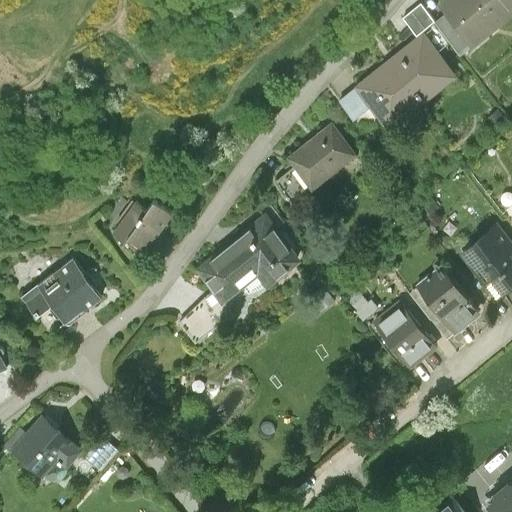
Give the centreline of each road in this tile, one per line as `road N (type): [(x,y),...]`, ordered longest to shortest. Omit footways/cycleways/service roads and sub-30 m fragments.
road 1 (residential): [(84,353),(145,299),(305,94),(394,0)]
road 2 (residential): [(283,511),(511,326)]
road 3 (residential): [(210,511),(84,353)]
